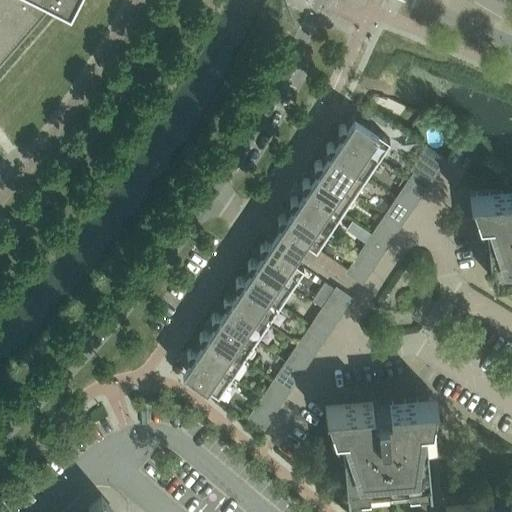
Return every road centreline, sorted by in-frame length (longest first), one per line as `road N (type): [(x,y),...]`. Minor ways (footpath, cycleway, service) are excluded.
road 1 (tertiary): [(0,439),(144,284),(211,196)]
road 2 (tertiary): [(171,0),(132,73),(0,250)]
road 3 (tertiary): [(211,196),(322,0)]
road 4 (residential): [(511,406),(411,345),(323,357)]
road 5 (residential): [(427,212),(323,357)]
road 6 (residential): [(167,345),(253,215)]
road 7 (residential): [(511,326),(452,289),(427,212)]
road 8 (residential): [(253,215),(328,101)]
